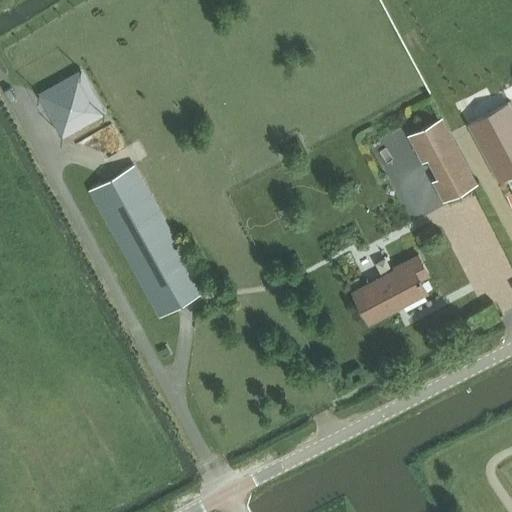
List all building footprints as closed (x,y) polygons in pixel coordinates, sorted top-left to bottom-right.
[(38,89),(61,132),(105,107),(81,66),(38,89)] [(470,123),(500,180),(511,173),(511,107),(509,102),(470,123)] [(448,128),(415,145),(448,208),(481,191),(448,128)] [(161,315),(205,291),(135,164),(91,189),(161,315)] [(421,279),(430,274),(419,253),(396,266),(397,268),(355,291),(371,321),(427,291),(421,279)]
